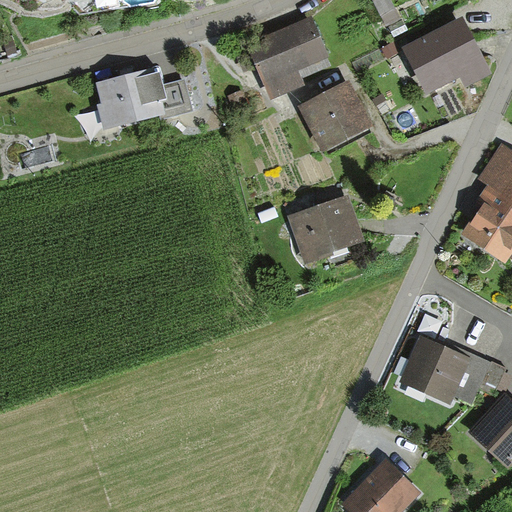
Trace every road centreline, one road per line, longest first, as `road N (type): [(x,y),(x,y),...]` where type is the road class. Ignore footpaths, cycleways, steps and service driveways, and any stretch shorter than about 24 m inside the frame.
road 1 (residential): [(303,511),(511,60)]
road 2 (residential): [(0,77),(275,0)]
